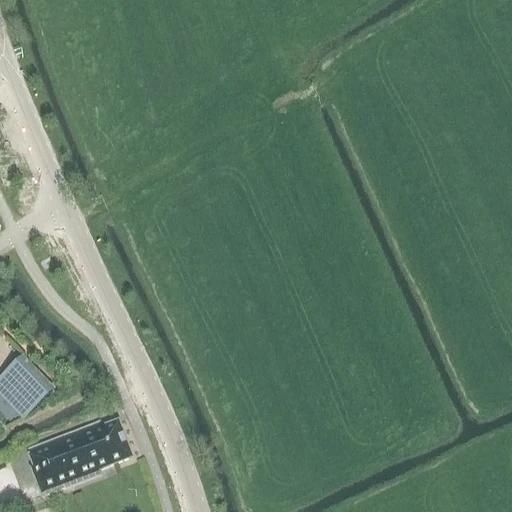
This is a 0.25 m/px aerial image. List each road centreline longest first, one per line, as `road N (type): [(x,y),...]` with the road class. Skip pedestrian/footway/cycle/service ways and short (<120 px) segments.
road 1 (unclassified): [(194,511),(64,207)]
road 2 (unclassified): [(64,207),(1,52)]
